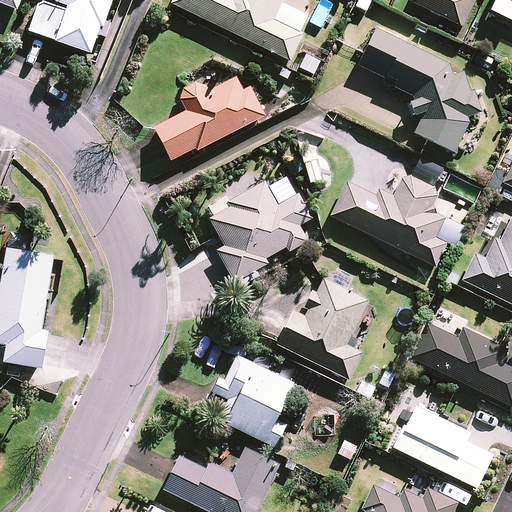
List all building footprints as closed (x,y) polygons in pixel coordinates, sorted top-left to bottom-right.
[(22,0),(0,0),(0,3),(18,11),(22,0)] [(53,0),(54,1),(56,3),(54,8),(40,3),(29,31),(92,55),(113,0),(53,0)] [(282,0),(173,0),(171,4),(288,61),(302,34),(273,20),(282,0)] [(411,0),(410,2),(462,27),(475,0),(411,0)] [(511,0),(494,0),(490,11),(511,21),(511,0)] [(447,65),(376,29),(358,65),(416,95),(408,111),(422,118),(414,133),(453,153),(477,104),(475,85),(444,70),(447,65)] [(494,59),(477,51),(471,63),(488,71),(494,59)] [(263,118),(243,77),(207,93),(203,84),(179,96),(187,113),(154,128),(170,162),(263,118)] [(419,157),(410,176),(434,187),(443,169),(419,157)] [(511,164),(507,175),(494,168),(484,189),(498,195),(511,202),(511,164)] [(226,197),(207,207),(213,217),(208,220),(223,248),(217,251),(234,283),(267,265),(264,259),(287,247),(289,252),(308,242),(299,226),(312,219),(285,171),(229,202),(226,197)] [(441,192),(404,175),(400,183),(386,177),(376,197),(347,183),(331,217),(433,266),(444,243),(440,241),(449,221),(431,213),(441,192)] [(511,215),(499,242),(495,240),(485,259),(475,254),(461,282),(511,305),(511,215)] [(55,259),(8,251),(0,295),(0,344),(8,346),(5,363),(42,369),(48,334),(42,333),(55,259)] [(323,279),(316,294),(304,288),(287,322),(276,345),(347,380),(361,353),(345,345),(367,301),(323,279)] [(457,338),(426,324),(408,361),(510,410),(511,406),(511,369),(509,368),(511,362),(511,352),(462,328),(457,338)] [(293,384),(237,357),(225,381),(219,378),(212,392),(229,400),(220,421),(274,447),(285,425),(275,420),(293,384)] [(468,432),(412,406),(392,448),(476,488),(491,455),(463,442),(468,432)] [(336,435),(335,416),(315,417),(316,437),(336,435)] [(360,446),(345,438),(336,455),(351,463),(360,446)] [(256,511),(279,465),(245,449),(231,477),(181,453),(163,490),(209,511),(256,511)] [(399,499),(373,487),(360,511),(452,511),(457,503),(427,489),(422,499),(403,490),(399,499)] [(468,494),(460,506),(469,511),(480,511),(485,505),(468,494)]
